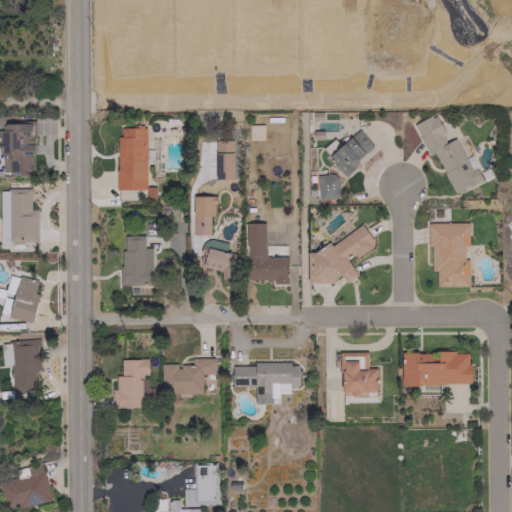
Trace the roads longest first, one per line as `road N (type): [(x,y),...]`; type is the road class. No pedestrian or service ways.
road 1 (residential): [(76,0),(79,511)]
road 2 (residential): [(81,313),(305,315)]
road 3 (residential): [(305,315),(500,317)]
road 4 (residential): [(500,317),(500,511)]
road 5 (residential): [(403,316),(401,184)]
